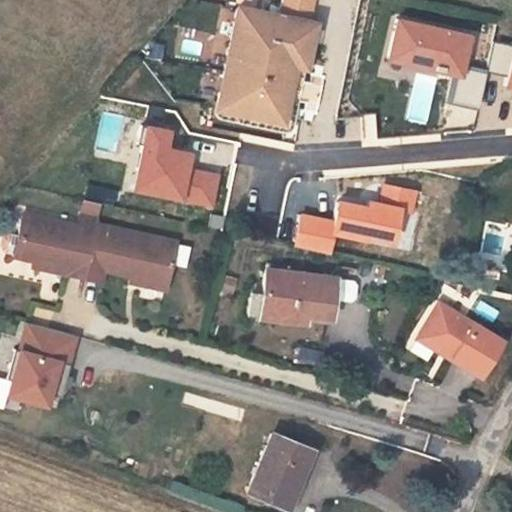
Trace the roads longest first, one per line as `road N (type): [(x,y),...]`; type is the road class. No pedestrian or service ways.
road 1 (residential): [(511,145),(272,163),(266,204)]
road 2 (residential): [(460,511),(511,400)]
